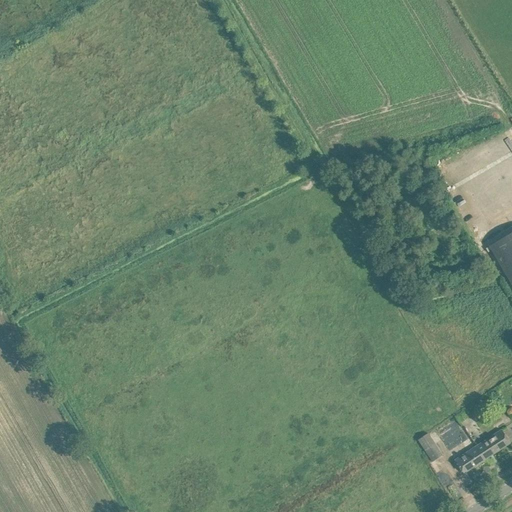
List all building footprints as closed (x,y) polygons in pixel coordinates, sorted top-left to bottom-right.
[(482,140),(476,142),(491,172),(496,169),(482,140)] [(446,160),(439,163),(444,179),(451,177),(446,160)] [(511,233),(490,247),(511,284),(511,233)] [(502,430),(476,447),(485,460),(510,443),(505,435),(502,430)] [(418,440),(432,462),(442,455),(435,443),(428,433),(418,440)] [(485,460),(476,447),(455,460),(458,465),(464,474),(485,460)]
